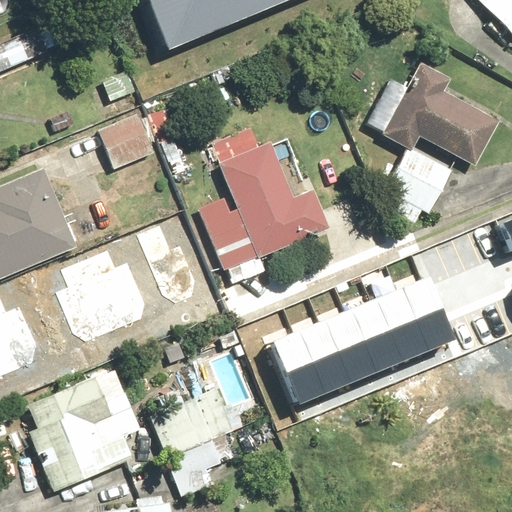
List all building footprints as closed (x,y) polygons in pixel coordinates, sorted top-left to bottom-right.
[(140,0),(157,40),(253,0),(140,0)] [(511,0),(476,0),(511,38),(511,0)] [(61,18),(35,28),(45,53),(71,42),(61,18)] [(418,61),(381,137),(411,152),(419,133),(477,161),(500,115),(442,87),(447,75),(418,61)] [(124,69),(103,78),(113,102),(134,93),(124,69)] [(139,116),(99,131),(113,168),(153,153),(139,116)] [(91,139),(70,147),(83,182),(104,174),(91,139)] [(272,140),(220,162),(261,261),(339,229),(320,182),(294,193),(272,140)] [(0,273),(74,246),(43,165),(0,181),(0,273)] [(179,266),(165,228),(106,251),(121,288),(179,266)] [(451,337),(425,276),(399,286),(425,348),(451,337)] [(57,277),(0,301),(0,315),(13,346),(0,351),(0,376),(9,398),(93,362),(57,277)] [(425,348),(399,286),(374,297),(400,359),(425,348)] [(400,359),(374,297),(348,308),(374,369),(400,359)] [(374,369),(348,308),(323,318),(349,380),(374,369)] [(349,380),(323,318),(297,329),(323,391),(349,380)] [(323,391),(297,329),(272,340),(298,401),(323,391)] [(479,378),(426,378),(426,462),(486,461),(486,430),(511,430),(511,363),(479,364),(479,378)] [(39,427),(30,430),(54,490),(137,456),(128,436),(141,430),(116,368),(30,403),(39,427)] [(213,390),(150,417),(182,494),(217,479),(210,462),(238,450),(213,390)] [(511,511),(511,473),(459,493),(466,511),(511,511)] [(414,511),(410,499),(397,505),(388,483),(364,493),(371,511),(414,511)]
